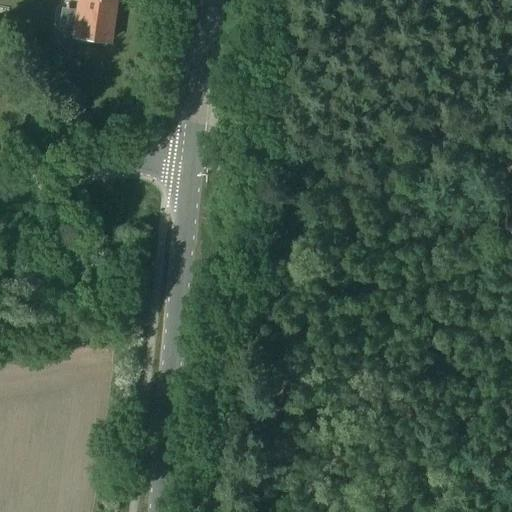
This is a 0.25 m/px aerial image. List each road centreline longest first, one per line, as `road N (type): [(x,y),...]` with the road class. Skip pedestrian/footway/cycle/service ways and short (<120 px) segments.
road 1 (tertiary): [(162,511),(191,168)]
road 2 (tertiary): [(168,167),(110,165),(0,189)]
road 3 (tertiary): [(191,168),(214,0)]
